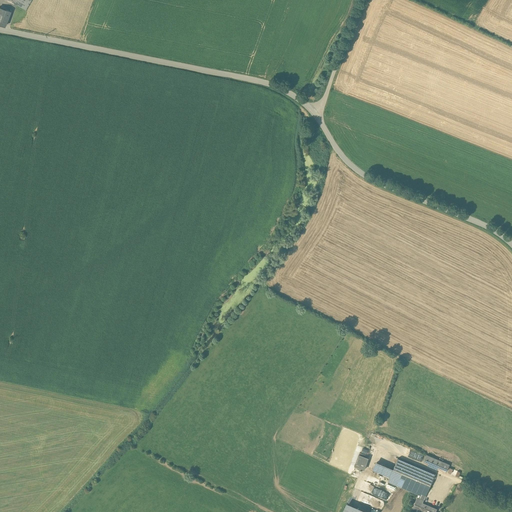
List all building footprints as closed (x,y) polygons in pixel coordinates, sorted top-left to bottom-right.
[(31,0),(12,0),(11,2),(25,10),(31,0)] [(10,11),(0,6),(0,24),(4,26),(10,11)] [(360,455),(366,456),(368,449),(362,448),(360,455)] [(367,458),(359,455),(355,466),(363,469),(367,458)] [(450,465),(427,455),(424,461),(429,463),(428,466),(437,470),(438,467),(447,471),(450,465)] [(435,474),(398,458),(393,471),(391,474),(390,477),(388,482),(419,495),(418,497),(424,500),(435,474)] [(393,471),(375,464),(373,469),(390,477),(391,474),(393,471)] [(377,494),(377,495),(386,501),(390,494),(386,491),(385,493),(382,491),(380,495),(377,494)] [(361,499),(380,508),(382,503),(363,495),(361,499)] [(435,511),(437,509),(423,503),(424,500),(418,497),(411,511),(413,511),(418,511),(419,511),(421,511),(435,511)]
